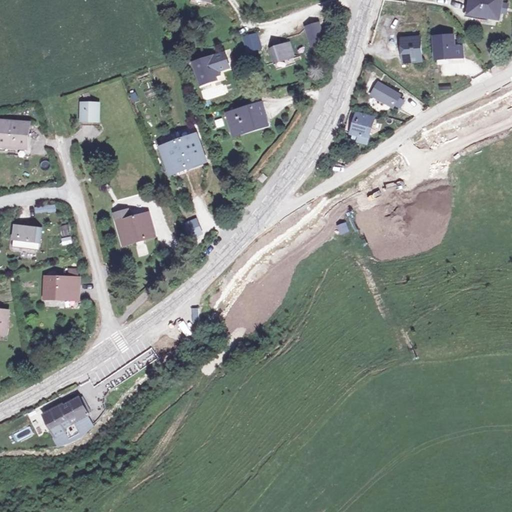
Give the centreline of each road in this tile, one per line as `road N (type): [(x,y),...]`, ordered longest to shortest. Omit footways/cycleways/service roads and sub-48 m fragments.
road 1 (secondary): [(0,408),(118,341),(195,282),(264,212)]
road 2 (residential): [(511,81),(296,203),(264,212)]
road 3 (secondary): [(264,212),(337,98),(372,0)]
